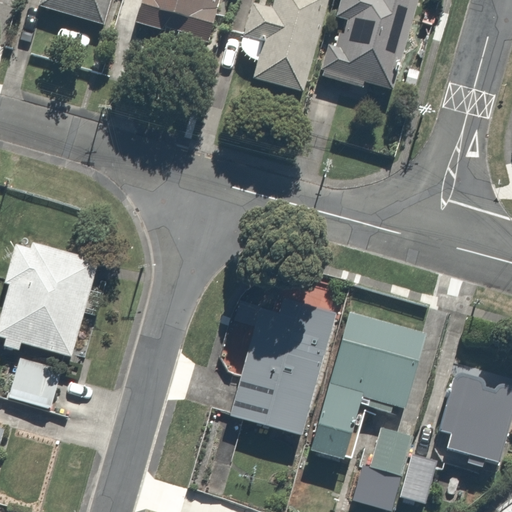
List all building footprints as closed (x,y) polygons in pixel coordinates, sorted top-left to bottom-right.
[(32,0),(32,4),(102,22),(107,0),(32,0)] [(213,0),(127,0),(122,22),(203,42),(213,0)] [(321,0),(262,0),(262,2),(253,0),(242,0),(228,55),(247,60),(243,77),(298,92),(321,0)] [(328,0),(326,12),(338,15),(331,44),(321,42),(314,75),(360,85),(361,80),(394,87),(412,0),(328,0)] [(88,257),(23,239),(21,247),(5,242),(0,259),(0,347),(15,351),(18,339),(63,351),(88,257)] [(292,434),(330,314),(259,292),(221,411),(292,434)] [(402,408),(424,335),(338,309),(296,447),(332,458),(348,405),(387,416),(391,405),(402,408)] [(50,410),(58,382),(34,375),(37,361),(15,355),(3,397),(50,410)] [(439,431),(436,444),(458,450),(456,460),(474,465),(476,455),(498,461),(511,406),(511,386),(442,368),(427,428),(439,431)] [(390,496),(420,505),(433,461),(403,452),(409,432),(374,422),(361,466),(395,477),(390,496)] [(511,511),(511,491),(486,508),(489,511),(511,511)]
